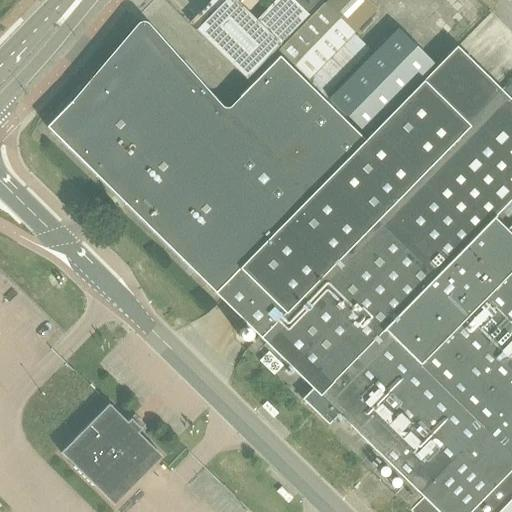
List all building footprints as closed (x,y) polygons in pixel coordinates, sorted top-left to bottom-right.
[(223,0),(195,29),(198,32),(246,79),(310,13),(296,0),(280,0),(261,21),(239,0),(223,0)] [(309,79),(352,34),(377,9),(367,0),(326,0),(279,50),(309,79)] [(398,28),(328,98),(365,133),(434,63),(398,28)] [(511,226),(506,233),(492,219),(511,198),(511,101),(456,45),(364,140),(278,56),(266,68),(238,96),(240,98),(225,113),(152,41),(142,31),(72,103),(70,101),(46,126),(215,293),(312,387),(302,398),(327,423),(334,416),(338,412),(427,500),(415,511),(498,511),(511,498),(511,226)] [(60,453),(113,505),(134,483),(159,458),(161,456),(137,433),(141,429),(130,418),(126,421),(108,404),(94,418),(60,453)] [(511,511),(511,498),(498,511),(511,511)]
